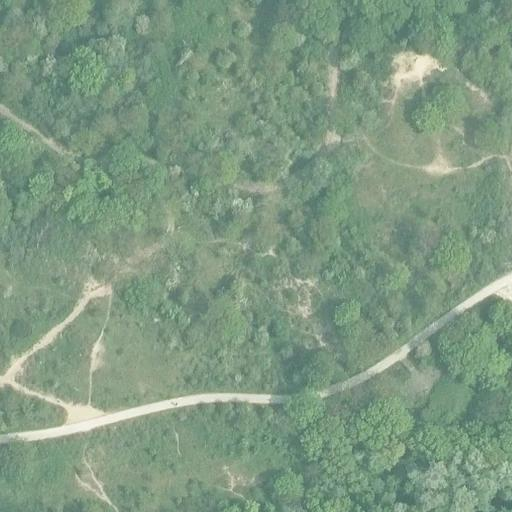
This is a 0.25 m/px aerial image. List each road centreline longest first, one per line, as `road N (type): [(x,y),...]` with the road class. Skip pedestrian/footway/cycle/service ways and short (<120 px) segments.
road 1 (unknown): [(0,384),(178,229),(161,170),(244,190),(290,182),(331,147),(334,61),(353,17),(375,0)]
road 2 (unknown): [(161,170),(0,96)]
